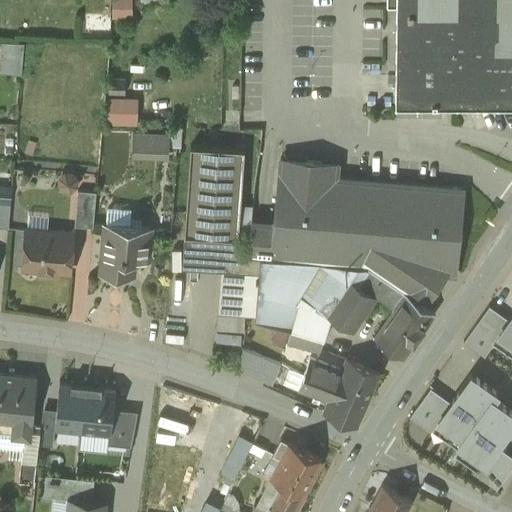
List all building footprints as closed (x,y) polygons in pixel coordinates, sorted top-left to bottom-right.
[(112,0),(113,16),(128,16),(128,0),(112,0)] [(511,0),(397,0),(397,7),(397,10),(396,106),(407,106),(413,106),(422,106),(451,107),(511,107),(511,0)] [(5,42),(3,72),(23,73),(25,44),(5,42)] [(125,80),(109,80),(108,93),(125,93),(125,80)] [(111,97),(110,125),(135,126),(136,98),(111,97)] [(169,135),(134,133),(133,149),(168,151),(169,146),(180,147),(182,129),(169,128),(169,135)] [(247,271),(249,255),(243,255),(239,239),(245,149),(191,146),(181,266),(219,269),(247,271)] [(279,172),(337,178),(338,163),(281,157),(279,172)] [(279,172),(278,172),(273,221),(252,219),(249,255),(369,268),(405,293),(435,314),(435,313),(425,306),(447,276),(456,276),(456,273),(465,190),(437,188),(427,187),(417,186),(407,185),(397,184),(387,183),(377,182),(367,181),(357,180),(347,179),(337,178),(279,172)] [(96,191),(78,189),(75,225),(93,227),(96,191)] [(11,204),(0,202),(0,226),(9,228),(11,204)] [(131,210),(107,208),(106,223),(130,225),(131,210)] [(130,225),(106,223),(102,273),(132,276),(134,259),(147,260),(150,227),(130,225)] [(72,233),(27,229),(23,266),(38,267),(41,264),(52,265),(55,269),(69,270),(72,233)] [(369,268),(249,255),(247,271),(259,271),(256,317),(291,328),(292,328),(296,316),(327,325),(330,315),(352,330),(377,295),(394,308),(405,293),(369,268)] [(247,271),(219,269),(217,315),(256,317),(259,271),(247,271)] [(394,308),(374,337),(403,357),(435,314),(405,293),(394,308)] [(477,323),(496,338),(498,335),(509,320),(489,306),(477,323)] [(511,315),(509,320),(498,335),(500,336),(511,344),(511,315)] [(327,325),(296,316),(292,328),(323,338),(327,325)] [(500,336),(498,335),(496,338),(477,323),(463,342),(484,357),(494,344),(500,336)] [(292,328),(291,328),(287,342),(319,351),(323,338),(292,328)] [(281,363),(243,346),(241,369),(272,382),(281,363)] [(379,372),(347,358),(342,369),(311,355),(303,374),(367,400),(379,372)] [(367,400),(303,374),(298,388),(314,394),(312,399),(318,402),(320,396),(329,399),(324,411),(356,425),(367,400)] [(36,378),(2,375),(0,394),(0,436),(25,439),(27,439),(29,424),(31,425),(32,423),(36,378)] [(439,419),(438,421),(439,422),(462,439),(458,444),(459,445),(497,393),(471,375),(451,402),(439,419)] [(81,431),(86,383),(60,381),(57,409),(55,428),(81,431)] [(113,408),(116,387),(86,383),(81,431),(109,434),(110,434),(113,408)] [(418,404),(439,419),(451,402),(430,388),(418,404)] [(498,394),(497,393),(459,445),(484,463),(485,464),(497,446),(511,426),(511,412),(494,399),(498,394)] [(439,422),(438,421),(439,419),(418,404),(409,417),(431,432),(432,430),(439,422)] [(54,433),(55,428),(57,409),(42,408),(41,424),(40,431),(54,433)] [(110,434),(109,434),(108,444),(131,446),(138,411),(113,408),(110,434)] [(29,424),(27,439),(25,439),(24,445),(23,446),(21,466),(36,468),(39,443),(40,431),(41,424),(32,423),(31,425),(29,424)] [(53,445),(54,433),(40,431),(39,443),(53,445)] [(109,434),(81,431),(79,449),(130,455),(131,446),(108,444),(109,434)] [(294,511),(321,459),(280,438),(272,454),(281,458),(271,478),(282,484),(270,509),(280,511),(294,511)] [(485,464),(505,478),(511,468),(511,456),(497,446),(485,464)] [(164,452),(149,450),(141,511),(172,511),(177,473),(192,475),(194,456),(164,452)] [(505,478),(485,464),(484,463),(478,471),(476,475),(497,490),(505,478)] [(36,468),(21,466),(19,480),(35,482),(36,470),(36,468)] [(67,498),(92,500),(94,481),(46,475),(44,496),(67,499),(67,498)] [(405,511),(412,500),(382,484),(366,511),(405,511)] [(92,500),(67,498),(67,499),(65,511),(106,511),(107,502),(92,500)]
